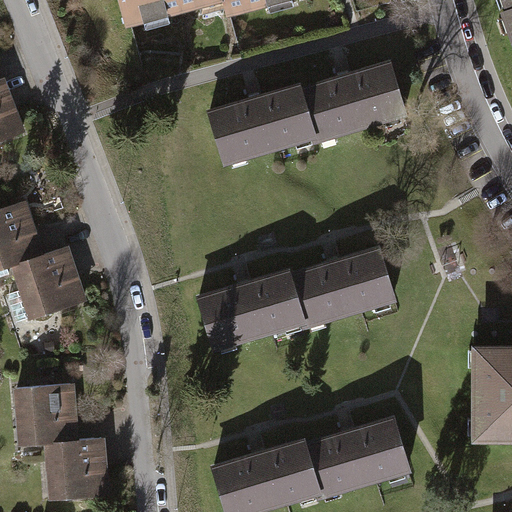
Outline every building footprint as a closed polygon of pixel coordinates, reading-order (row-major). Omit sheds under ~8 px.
[(116,0),(124,28),(223,3),(222,0),(116,0)] [(299,0),(222,0),(223,3),(227,18),(299,0)] [(390,0),(353,0),(357,11),(391,3),(390,0)] [(394,62),(304,88),(319,138),(321,146),(411,119),(394,62)] [(0,80),(0,141),(22,133),(2,80),(0,80)] [(319,138),(304,88),(302,83),(212,110),(229,165),(319,138)] [(0,265),(13,261),(33,248),(17,198),(0,203),(0,265)] [(33,248),(13,261),(29,313),(84,295),(66,238),(33,248)] [(383,245),(294,272),(309,322),(311,329),(400,302),(383,245)] [(309,322),(294,272),(293,269),(199,296),(215,350),(309,322)] [(22,292),(11,293),(16,322),(26,320),(22,292)] [(511,347),(477,347),(476,440),(511,440),(511,347)] [(13,439),(46,438),(74,436),(71,378),(10,381),(13,439)] [(397,416),(310,442),(325,493),(327,500),(415,473),(397,416)] [(74,436),(46,438),(48,489),(107,486),(105,434),(74,436)] [(228,511),(261,511),(325,493),(310,442),(308,437),(214,465),(228,511)]
